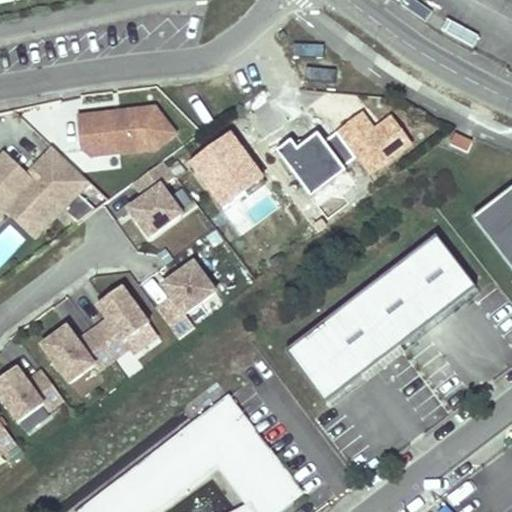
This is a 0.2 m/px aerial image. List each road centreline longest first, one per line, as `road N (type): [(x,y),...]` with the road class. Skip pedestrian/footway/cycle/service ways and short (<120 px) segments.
road 1 (residential): [(276,0),(236,39),(202,57),(0,85)]
road 2 (tertiary): [(511,100),(421,52),(348,0)]
road 3 (residential): [(511,404),(370,511)]
road 4 (residential): [(0,320),(109,248)]
